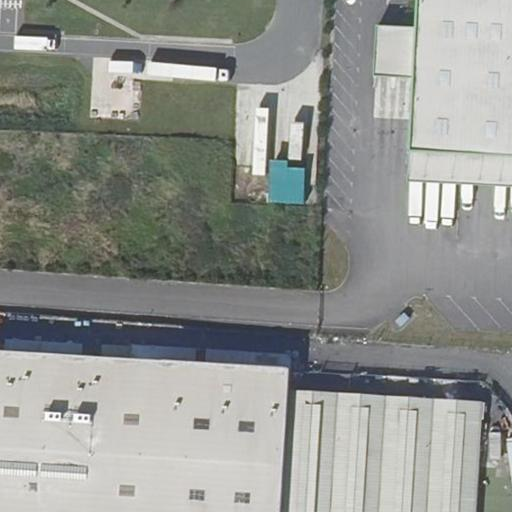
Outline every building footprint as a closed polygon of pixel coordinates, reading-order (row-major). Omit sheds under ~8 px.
[(511,0),(418,0),(417,29),(414,79),(411,154),(511,157),(511,0)] [(414,79),(417,29),(378,27),(375,78),(414,79)] [(511,157),(411,154),(410,169),(511,172),(511,157)] [(293,370),(0,351),(0,511),(283,511),(291,390),(293,370)] [(477,511),(484,402),(291,390),(283,511),(477,511)]
